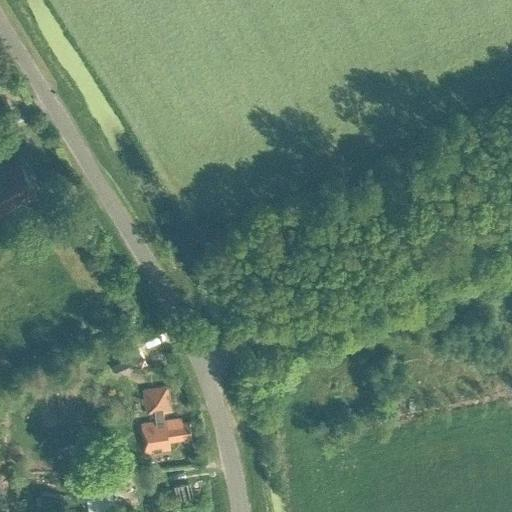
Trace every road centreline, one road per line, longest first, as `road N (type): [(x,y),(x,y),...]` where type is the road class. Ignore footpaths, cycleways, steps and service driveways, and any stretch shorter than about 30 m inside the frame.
road 1 (unclassified): [(243,511),(212,360),(0,9)]
road 2 (track): [(212,360),(511,220)]
